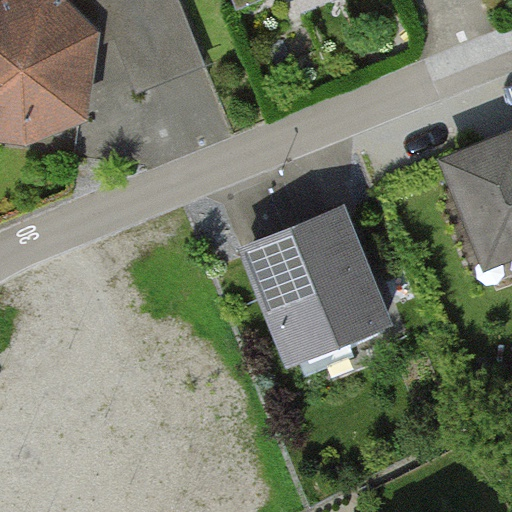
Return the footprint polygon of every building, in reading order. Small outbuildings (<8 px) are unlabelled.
[(0,143),(26,145),(82,122),(98,40),(63,0),(25,0),(0,9),(0,143)] [(288,0),(293,10),(317,0),(288,0)] [(309,198),(370,179),(357,140),(297,160),(309,198)] [(511,140),(445,168),(493,286),(511,278),(511,140)] [(390,330),(343,216),(246,255),(293,370),(390,330)]
